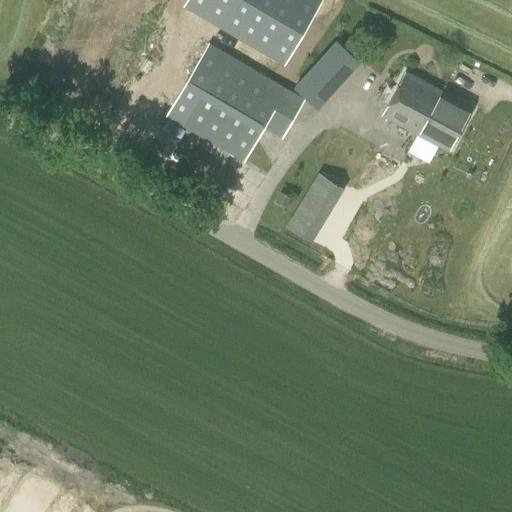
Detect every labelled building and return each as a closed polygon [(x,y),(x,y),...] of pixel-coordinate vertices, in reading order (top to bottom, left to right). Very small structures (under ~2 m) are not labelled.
[(310,0),(190,0),(185,9),(289,69),(324,8),(310,0)] [(293,87),(305,98),(318,109),(361,61),(337,39),(311,67),(293,87)] [(244,162),(264,128),(282,138),(305,98),(208,43),(165,116),(244,162)] [(405,73),(383,114),(449,150),(471,108),(405,73)] [(285,206),(291,197),(280,190),(275,200),(285,206)] [(305,197),(288,225),(312,240),(329,211),(305,197)] [(87,511),(0,467),(0,511),(87,511)]
